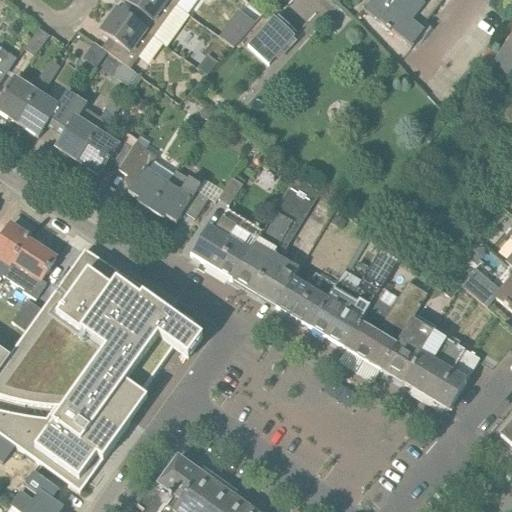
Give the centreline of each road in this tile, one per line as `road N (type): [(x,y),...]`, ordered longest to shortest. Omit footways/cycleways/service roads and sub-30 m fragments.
road 1 (residential): [(181,406),(228,336),(227,317),(0,172)]
road 2 (residential): [(346,511),(181,406)]
road 3 (residential): [(104,511),(181,406)]
